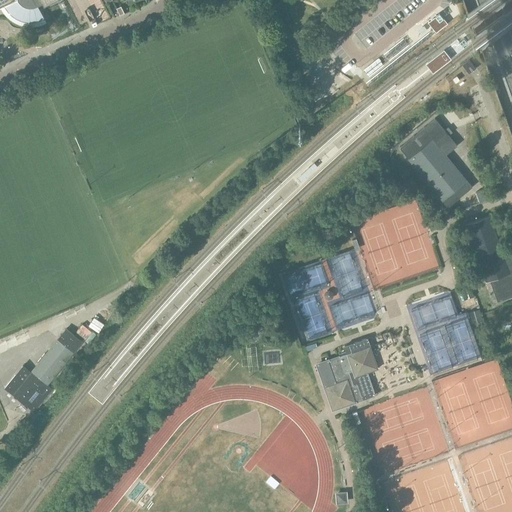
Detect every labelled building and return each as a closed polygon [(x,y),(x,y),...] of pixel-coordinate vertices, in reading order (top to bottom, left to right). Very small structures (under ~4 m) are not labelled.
[(0,0),(0,7),(1,8),(5,5),(6,7),(7,9),(8,11),(10,12),(11,14),(13,15),(14,16),(16,17),(18,18),(20,19),(22,20),(24,20),(26,21),(28,21),(30,21),(32,21),(34,21),(36,21),(38,20),(40,19),(42,19),(44,18),(39,8),(54,0),(0,0)] [(435,16),(436,18),(439,21),(443,18),(439,13),(435,16)] [(464,37),(458,41),(462,45),(463,44),(467,41),(464,37)] [(452,55),(446,48),(426,63),(432,71),(452,55)] [(399,147),(407,156),(409,159),(448,206),(472,187),(446,154),(457,145),(435,118),(399,147)] [(313,164),(296,179),(299,182),(316,167),(313,164)] [(511,258),(509,251),(502,254),(489,217),(466,225),(487,282),(490,281),(497,302),(511,296),(511,258)] [(478,309),(469,312),(472,323),(482,321),(478,309)] [(92,318),(88,322),(98,329),(101,325),(92,318)] [(78,326),(88,334),(91,330),(85,326),(81,322),(78,326)] [(95,333),(98,329),(88,322),(85,326),(91,330),(95,333)] [(250,335),(254,334),(250,323),(246,324),(250,335)] [(88,334),(78,326),(75,330),(84,338),(88,334)] [(40,392),(82,341),(66,328),(31,372),(23,365),(5,387),(34,411),(52,388),(49,386),(43,394),(40,392)] [(87,342),(95,333),(91,330),(88,334),(84,338),(83,339),(87,342)] [(333,409),(374,395),(366,372),(378,368),(370,345),(328,360),(336,382),(325,386),(333,409)] [(382,371),(389,369),(387,363),(380,365),(382,371)] [(345,415),(350,430),(357,428),(356,425),(361,423),(357,411),(345,415)] [(346,501),(346,500),(345,493),(337,493),(338,501),(346,501)]
